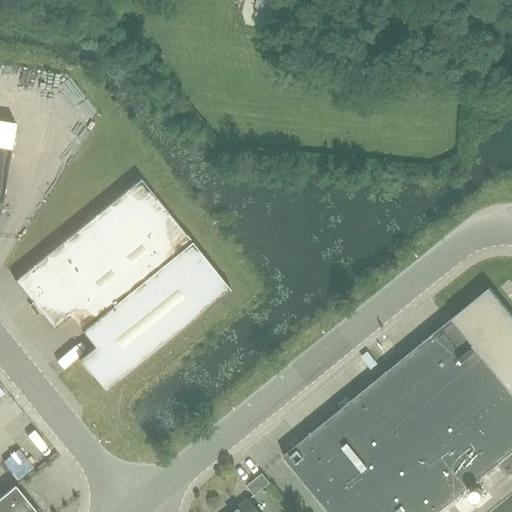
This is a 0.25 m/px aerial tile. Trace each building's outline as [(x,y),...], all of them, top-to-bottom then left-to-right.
[(315,7),(282,0),(280,0),(276,21),(310,28),(315,7)] [(0,104),(0,135),(9,137),(11,106),(0,104)] [(0,146),(0,202),(2,203),(11,148),(0,146)] [(69,315),(82,331),(95,347),(79,359),(105,391),(231,290),(140,179),(15,281),(54,328),(69,315)] [(511,313),(490,287),(284,455),(329,511),(438,511),(500,462),(510,475),(511,473),(511,313)] [(19,480),(36,474),(27,451),(10,458),(19,480)] [(261,474),(247,486),(254,495),(269,483),(261,474)] [(0,511),(36,511),(14,485),(0,497),(0,511)] [(258,511),(248,500),(233,511),(258,511)]
